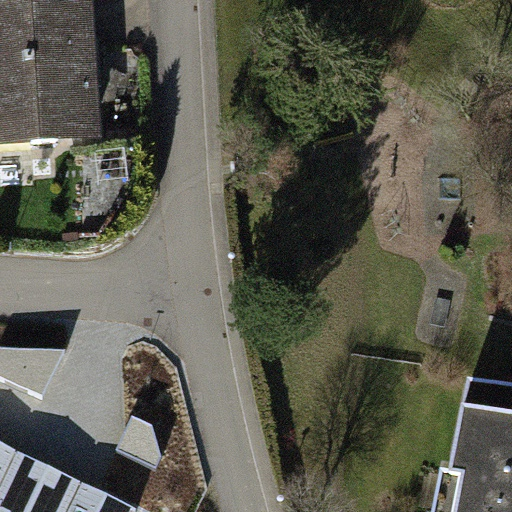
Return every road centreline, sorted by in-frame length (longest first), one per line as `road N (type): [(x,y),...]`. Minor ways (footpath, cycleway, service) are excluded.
road 1 (residential): [(186,0),(200,299)]
road 2 (residential): [(200,299),(253,511)]
road 3 (residential): [(0,289),(200,299)]
